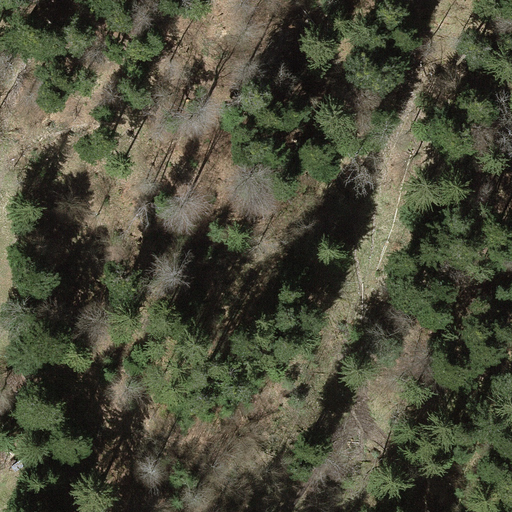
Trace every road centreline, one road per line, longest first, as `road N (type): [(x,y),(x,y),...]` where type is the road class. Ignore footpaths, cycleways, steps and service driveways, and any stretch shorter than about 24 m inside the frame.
road 1 (track): [(424,511),(393,438),(364,424),(336,439),(287,511)]
road 2 (track): [(69,511),(50,444),(0,408)]
